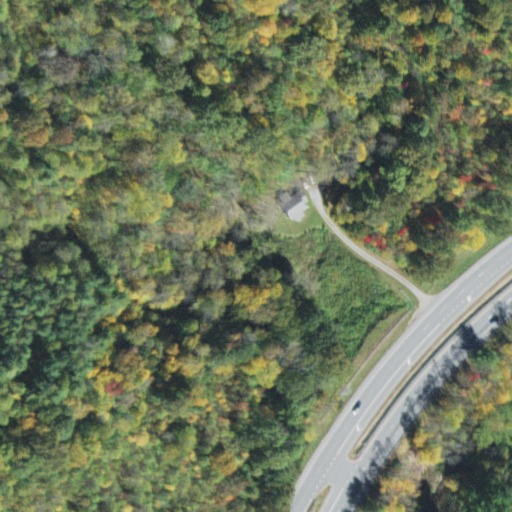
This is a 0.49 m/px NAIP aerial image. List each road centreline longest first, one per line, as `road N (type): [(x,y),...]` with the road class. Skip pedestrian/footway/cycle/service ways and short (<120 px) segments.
road 1 (trunk): [(511,246),(434,313),(373,385),(294,511)]
road 2 (trunk): [(332,511),(397,404),(511,285)]
